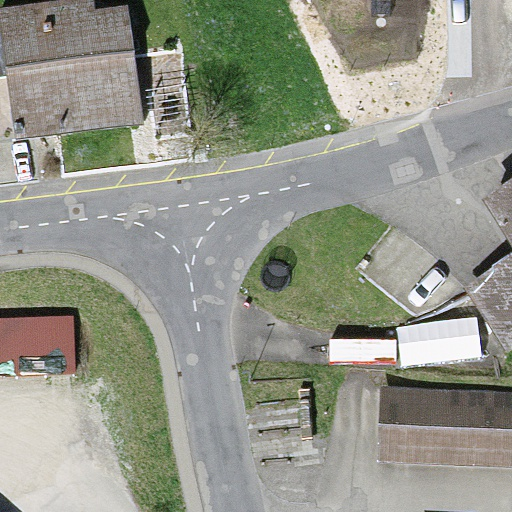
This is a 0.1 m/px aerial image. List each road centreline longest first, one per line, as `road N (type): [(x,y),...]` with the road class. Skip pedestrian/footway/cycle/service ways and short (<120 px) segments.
road 1 (residential): [(180,201),(374,163),(511,116)]
road 2 (residential): [(235,511),(180,201)]
road 3 (residential): [(180,201),(0,224)]
